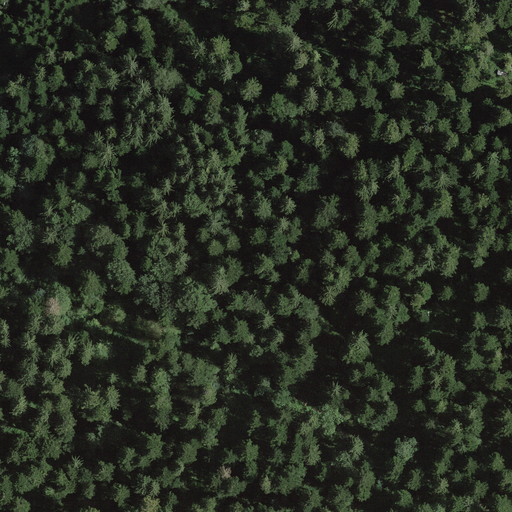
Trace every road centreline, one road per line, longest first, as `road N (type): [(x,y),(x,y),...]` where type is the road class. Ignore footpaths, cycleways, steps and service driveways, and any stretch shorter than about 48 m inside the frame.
road 1 (track): [(0,59),(119,157),(218,219),(372,346),(411,395),(511,465)]
road 2 (track): [(121,0),(252,88),(279,95),(511,82)]
